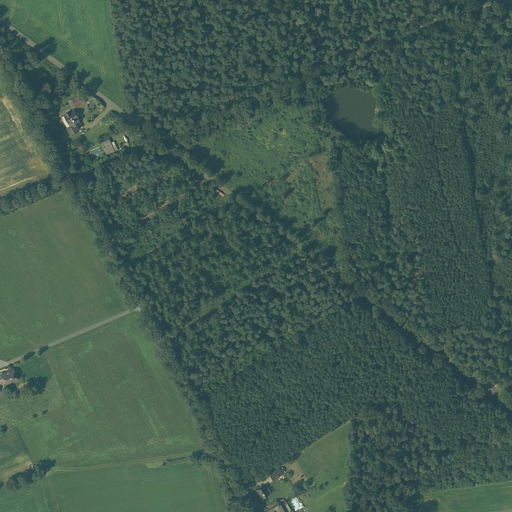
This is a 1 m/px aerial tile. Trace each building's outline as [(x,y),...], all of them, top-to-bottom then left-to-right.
[(81,94),(71,99),(75,107),(85,102),(81,94)] [(74,110),(69,113),(68,112),(66,113),(66,114),(64,115),(68,123),(69,123),(71,126),(67,128),(70,134),(78,130),(75,124),(79,122),(77,118),(78,118),(74,110)] [(109,139),(101,143),(107,155),(115,152),(109,139)] [(13,369),(0,374),(2,378),(5,384),(13,381),(12,379),(17,377),(13,369)] [(279,468),(269,474),(272,480),(282,473),(279,468)] [(263,484),(256,489),(261,497),(269,493),(263,484)] [(286,511),(287,511),(282,503),(278,505),(281,511),(286,511)]
